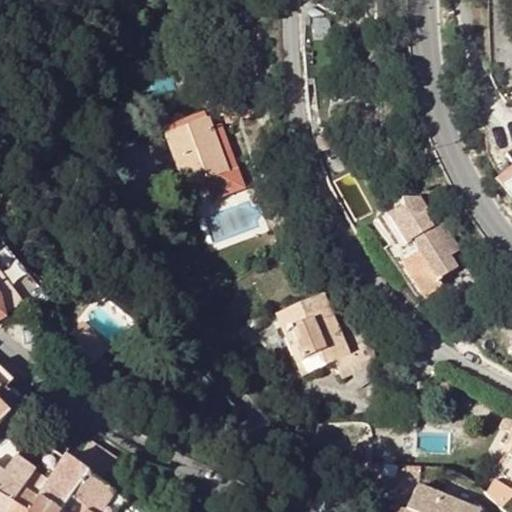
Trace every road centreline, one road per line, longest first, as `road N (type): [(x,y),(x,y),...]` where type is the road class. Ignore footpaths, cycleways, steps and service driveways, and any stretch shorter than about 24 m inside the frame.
road 1 (residential): [(289,0),(293,94),(318,196),(351,254),(405,316),(454,359),(511,392)]
road 2 (residential): [(266,511),(160,465),(0,343)]
road 3 (tertiary): [(421,0),(428,100),(439,137),(474,207),(511,248)]
